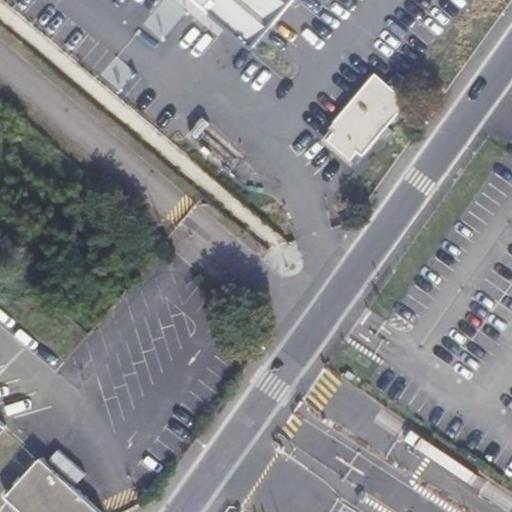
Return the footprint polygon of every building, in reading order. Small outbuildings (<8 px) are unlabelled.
[(167,0),(182,12),(192,1),(247,47),(287,0),(167,0)] [(356,159),(361,152),(399,96),(386,86),(395,74),(386,67),(378,80),(365,71),(326,127),(331,130),(325,137),(350,156),(356,159)] [(223,295),(205,280),(190,296),(208,311),(223,295)] [(77,481),(85,472),(60,450),(52,458),(77,481)] [(99,511),(38,456),(3,495),(21,511),(99,511)]
